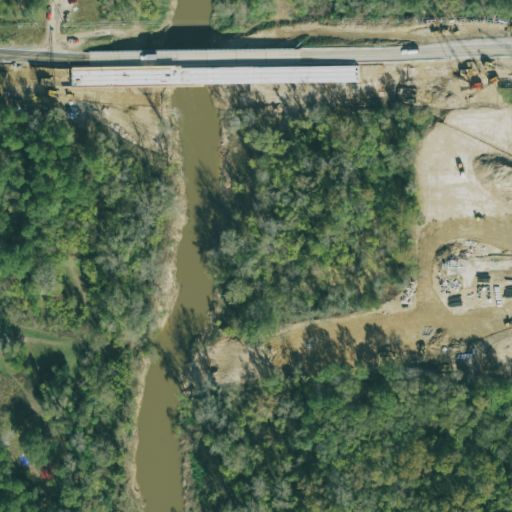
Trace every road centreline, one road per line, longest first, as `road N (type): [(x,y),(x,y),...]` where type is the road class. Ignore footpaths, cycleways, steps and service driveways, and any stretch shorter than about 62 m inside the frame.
road 1 (secondary): [(301,73),(87,75)]
road 2 (secondary): [(511,76),(301,73)]
